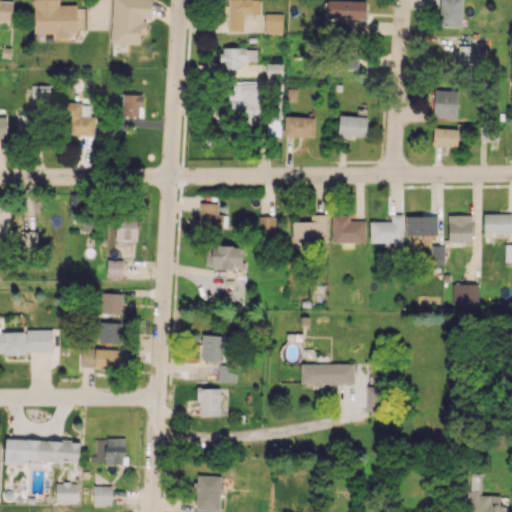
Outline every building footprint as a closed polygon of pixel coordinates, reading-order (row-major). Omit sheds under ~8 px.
[(0,0),(0,19),(12,20),(13,1),(0,0)] [(33,0),(33,33),(56,33),(56,38),(67,38),(67,32),(76,32),(77,5),(59,5),(58,0),(33,0)] [(151,0),(112,0),(111,42),(140,43),(140,34),(146,34),(147,18),(151,18),(151,0)] [(243,31),(243,14),(260,14),(260,0),(228,0),(227,31),(243,31)] [(366,1),(344,0),(326,0),(326,18),(365,20),(366,1)] [(461,27),(461,0),(439,0),(439,26),(461,27)] [(282,14),(265,13),(264,32),(282,32),(282,14)] [(454,64),(477,64),(477,53),(470,53),(470,45),(454,45),(454,64)] [(256,61),(256,48),(221,47),(221,68),(240,69),(240,61),(256,61)] [(358,69),(358,50),(345,49),(344,69),(358,69)] [(283,78),(283,63),(266,63),(266,77),(283,78)] [(263,81),(225,81),(226,101),(215,101),(216,121),(255,121),(255,116),(263,116),(263,81)] [(49,85),(31,85),(30,105),(49,105),(49,85)] [(458,91),(434,90),(433,116),(456,118),(458,91)] [(119,104),(118,116),(142,117),(143,94),(122,94),(122,104),(119,104)] [(62,135),(95,134),(94,116),(81,116),(81,102),(62,102),(62,135)] [(16,134),(34,135),(35,113),(18,112),(16,134)] [(366,136),(367,116),(339,115),(338,135),(366,136)] [(314,137),(315,117),(284,116),(284,136),(314,137)] [(267,136),(280,136),(280,120),(267,120),(267,136)] [(497,140),(498,125),(480,124),(480,139),(497,140)] [(457,147),(458,128),(433,127),(432,145),(457,147)] [(69,220),(84,220),(83,193),(68,193),(69,220)] [(10,201),(0,201),(0,238),(10,238),(10,201)] [(199,227),(227,228),(227,215),(218,214),(218,203),(199,203),(199,227)] [(511,213),(483,213),(483,234),(511,233),(511,213)] [(292,221),(292,242),(326,241),(326,214),(310,214),(310,221),(292,221)] [(370,243),(403,242),(403,214),(391,214),(391,221),(369,221),(370,243)] [(471,214),(447,215),(448,242),(472,241),(471,214)] [(331,242),(365,242),(365,220),(349,220),(349,215),(331,215),(331,242)] [(405,234),(437,235),(437,216),(405,215),(405,234)] [(275,216),(258,216),(259,233),(275,233),(275,216)] [(130,247),(131,240),(137,240),(137,218),(116,218),(115,247),(130,247)] [(444,264),(444,245),(431,244),(430,264),(444,264)] [(205,245),(204,266),(241,268),(242,246),(205,245)] [(123,260),(107,259),(106,277),(122,278),(123,260)] [(478,284),(452,283),(451,305),(478,306),(478,284)] [(123,293),(100,292),(100,314),(122,315),(123,293)] [(98,343),(121,343),(121,322),(99,321),(98,343)] [(52,329),(26,329),(26,352),(51,352),(52,329)] [(25,331),(0,331),(0,353),(25,353),(25,331)] [(202,360),(224,360),(224,335),(201,335),(202,360)] [(80,367),(118,368),(119,349),(81,348),(80,367)] [(235,382),(236,364),(218,363),(217,381),(235,382)] [(353,363),(300,364),(300,383),(312,383),(312,385),(353,385),(353,363)] [(365,410),(380,410),(380,386),(366,385),(365,410)] [(197,416),(220,415),(219,387),(197,388),(197,416)] [(126,437),(94,438),(94,463),(126,462),(126,437)] [(79,461),(79,441),(5,438),(4,463),(24,464),(25,460),(79,461)] [(221,476),(196,475),(195,511),(220,511),(221,476)] [(468,511),(508,511),(509,505),(493,505),(494,495),(480,495),(481,475),(470,475),(468,511)] [(55,483),(56,503),(77,502),(77,482),(55,483)] [(92,504),(111,504),(111,485),(93,485),(92,504)]
